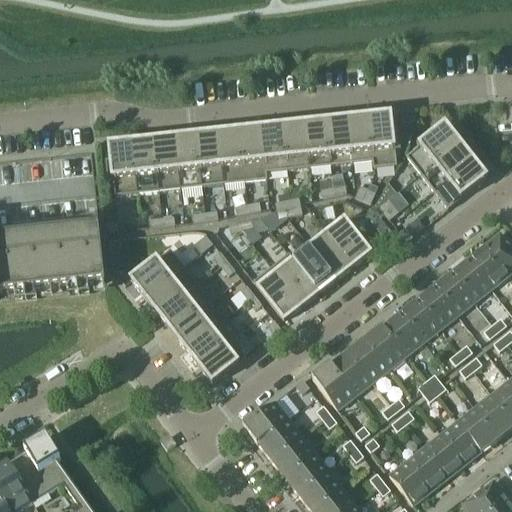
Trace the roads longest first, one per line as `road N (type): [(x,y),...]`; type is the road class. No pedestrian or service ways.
road 1 (residential): [(0,125),(92,116),(186,121),(511,86)]
road 2 (residential): [(499,196),(192,437)]
road 3 (residential): [(192,437),(120,349),(0,422)]
